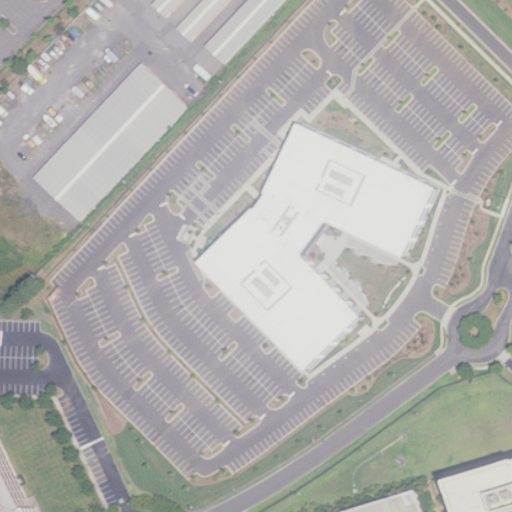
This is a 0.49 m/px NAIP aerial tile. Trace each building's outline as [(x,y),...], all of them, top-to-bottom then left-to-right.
[(185,0),(173,13),(160,0),(185,0)] [(231,0),(197,37),(183,25),(206,0),(231,0)] [(289,0),(234,60),(214,42),(253,0),(289,0)] [(41,173),(88,217),(194,104),(147,59),(41,173)] [(297,121),(266,192),(262,198),(256,207),(200,260),(308,369),(362,314),(319,272),(301,254),(314,236),(327,219),(349,229),(404,256),(437,186),(297,121)] [(511,511),(511,460),(451,480),(460,511),(511,511)] [(0,511),(30,511),(28,511),(24,511),(0,462),(0,511)] [(344,511),(420,489),(427,511),(344,511)]
